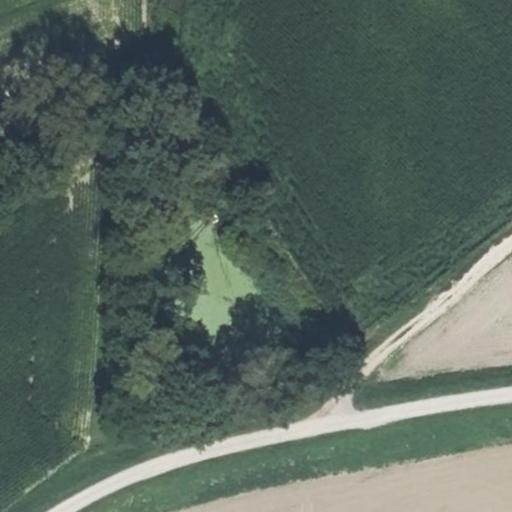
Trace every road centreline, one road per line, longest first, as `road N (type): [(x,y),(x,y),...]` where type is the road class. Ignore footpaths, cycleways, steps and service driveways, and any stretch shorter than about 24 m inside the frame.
road 1 (track): [(511,397),(185,457),(55,511)]
road 2 (track): [(319,431),(365,366),(511,240)]
